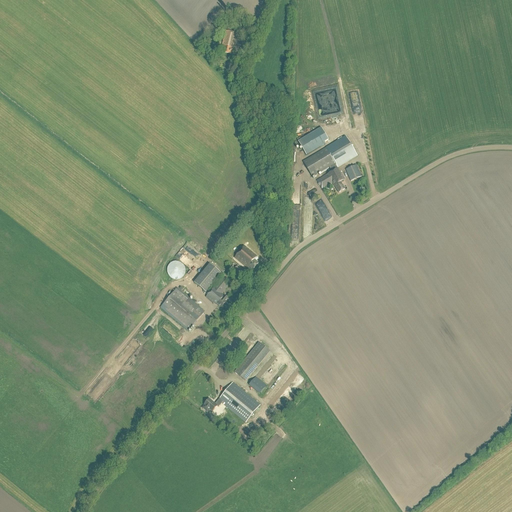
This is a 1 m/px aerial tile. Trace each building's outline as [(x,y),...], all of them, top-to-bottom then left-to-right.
[(234,46),(235,40),(237,34),(225,32),(222,48),(223,48),(222,53),(230,55),(233,45),(234,46)] [(317,103),(317,98),(309,99),(309,95),(307,95),(308,108),(311,107),(312,112),(324,111),(323,102),(317,103)] [(321,128),(298,142),(307,156),(326,144),(325,143),(329,140),(321,128)] [(329,168),(332,173),(328,175),(317,182),(319,186),(322,190),(327,187),(332,184),(334,187),(334,186),(339,193),(345,189),(343,187),(341,183),(343,182),(345,180),(342,175),(338,169),(327,149),(303,163),(312,178),(329,168)] [(346,170),(351,182),(361,177),(356,166),(346,170)] [(317,192),(309,196),(312,200),(313,200),(319,196),(317,192)] [(309,211),(317,224),(322,221),(318,215),(312,205),(308,208),(309,211)] [(255,260),(257,258),(245,247),(235,258),(249,270),(250,269),(253,271),(259,264),(255,260)] [(245,269),(246,268),(231,256),(227,261),(235,268),(237,266),(247,274),(248,272),(245,269)] [(185,276),(186,272),(185,268),(182,264),(179,262),(175,262),(171,264),(168,267),(167,271),(168,275),(170,278),(174,280),(178,280),(182,279),(185,276)] [(194,283),(206,293),(222,275),(210,265),(194,283)] [(234,271),(240,276),(244,272),(237,267),(234,271)] [(221,308),(228,300),(222,294),(231,284),(223,278),(206,298),(214,304),(215,303),(221,308)] [(205,312),(202,310),(178,289),(161,308),(189,331),(205,312)] [(257,368),(254,366),(267,350),(260,343),(235,373),(246,382),(257,368)] [(51,366),(58,374),(63,370),(55,362),(51,366)] [(256,377),(249,386),(253,389),(257,392),(260,395),(267,386),(264,384),(260,381),(256,377)] [(260,406),(247,395),(233,383),(215,404),(209,399),(204,406),(205,406),(202,409),(206,412),(209,412),(210,411),(212,413),(217,406),(219,408),(222,404),(246,423),(260,406)] [(98,397),(93,403),(96,406),(104,398),(101,395),(106,390),(103,387),(95,395),(98,397)]
